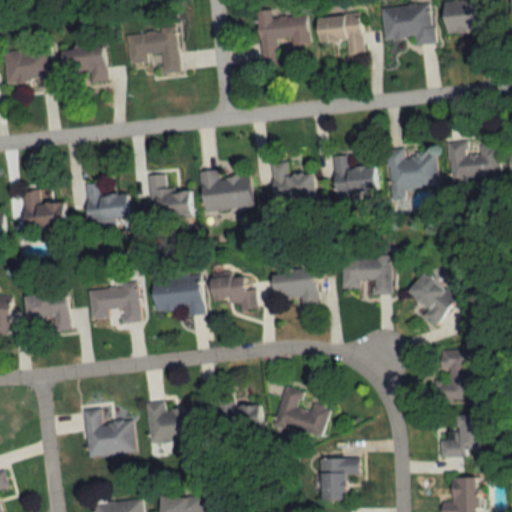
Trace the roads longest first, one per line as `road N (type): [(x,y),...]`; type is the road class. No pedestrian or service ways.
road 1 (residential): [(0,381),(258,353),(328,355),(365,371),(381,389),(397,446),(399,511)]
road 2 (residential): [(511,88),(0,147)]
road 3 (residential): [(40,379),(52,511)]
road 4 (residential): [(228,122),(210,0)]
